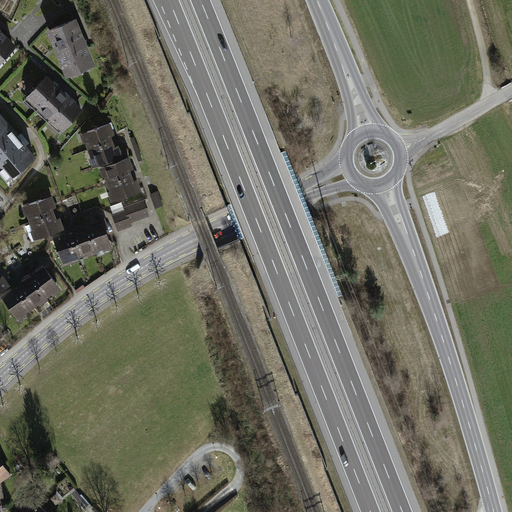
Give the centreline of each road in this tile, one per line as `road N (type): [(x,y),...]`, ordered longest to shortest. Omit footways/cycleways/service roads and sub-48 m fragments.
road 1 (motorway): [(402,511),(200,0)]
road 2 (motorway): [(169,0),(370,511)]
road 3 (tertiary): [(0,379),(68,315),(129,273),(350,173)]
road 4 (secondary): [(384,184),(454,374),(493,511)]
road 5 (secondary): [(317,0),(367,131)]
road 6 (residential): [(511,90),(400,149)]
